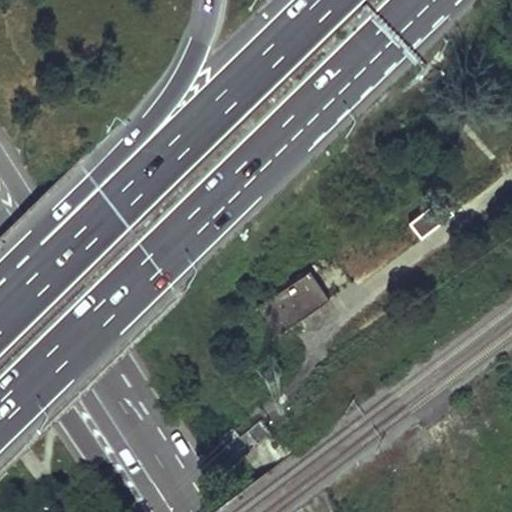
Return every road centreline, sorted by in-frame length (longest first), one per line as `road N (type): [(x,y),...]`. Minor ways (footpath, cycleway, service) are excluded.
road 1 (motorway): [(0,417),(426,0)]
road 2 (motorway): [(204,511),(166,422),(0,158)]
road 3 (secondary): [(187,511),(0,235)]
road 4 (motorway): [(330,0),(112,209)]
road 5 (motorway): [(203,0),(175,83),(139,130),(112,209)]
road 6 (secondary): [(0,327),(130,511)]
road 7 (motorway): [(112,209),(0,321)]
